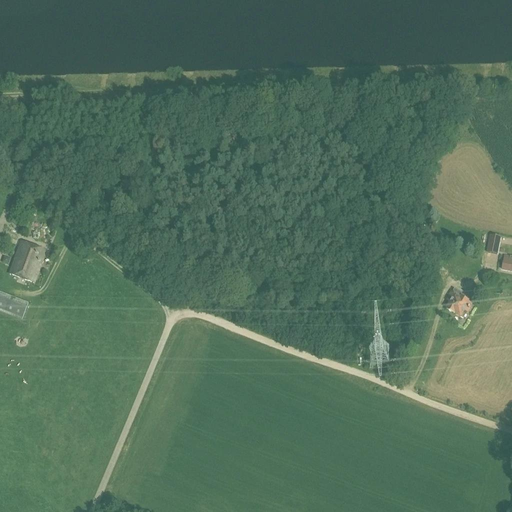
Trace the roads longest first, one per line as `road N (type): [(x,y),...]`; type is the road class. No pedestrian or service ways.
road 1 (track): [(511,78),(0,92)]
road 2 (track): [(183,313),(511,430)]
road 3 (track): [(361,376),(372,342),(372,268),(389,200),(446,87)]
road 4 (track): [(183,313),(288,92)]
road 5 (track): [(90,511),(171,319),(183,313)]
